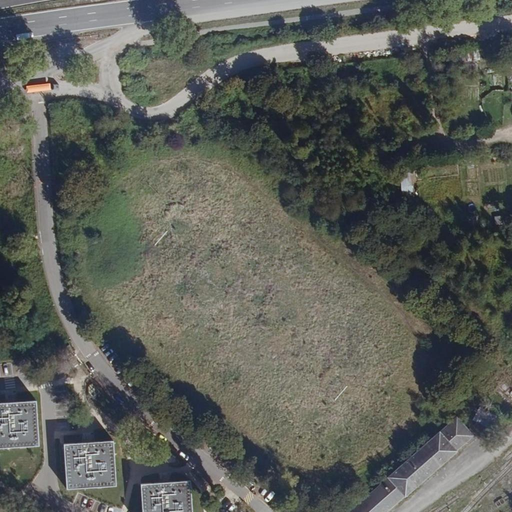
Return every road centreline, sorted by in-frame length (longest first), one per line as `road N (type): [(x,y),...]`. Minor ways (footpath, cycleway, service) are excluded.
road 1 (residential): [(42,89),(50,256),(70,321),(108,377),(271,511)]
road 2 (unclassified): [(511,26),(251,57),(156,115),(137,111),(117,92)]
road 3 (primary): [(0,31),(191,3)]
road 4 (track): [(511,129),(444,140),(426,36)]
